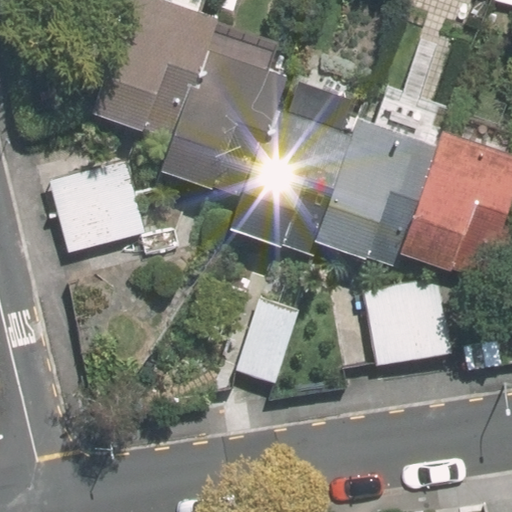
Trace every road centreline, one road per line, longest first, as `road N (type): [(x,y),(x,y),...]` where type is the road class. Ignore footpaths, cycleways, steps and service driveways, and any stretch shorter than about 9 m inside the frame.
road 1 (residential): [(38,493),(511,424)]
road 2 (residential): [(0,329),(38,493)]
